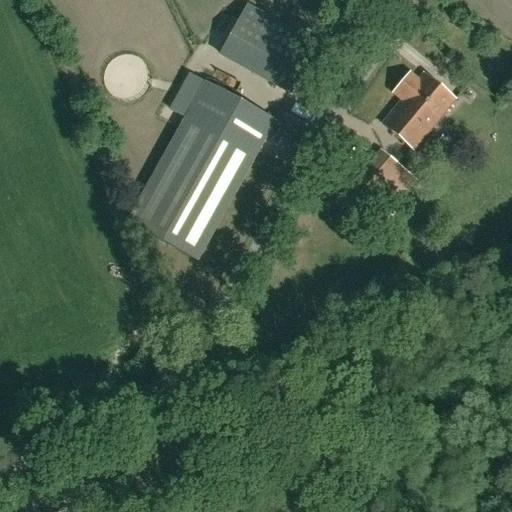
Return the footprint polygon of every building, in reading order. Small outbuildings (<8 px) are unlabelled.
[(220,55),(290,93),(317,44),(247,6),(220,55)] [(414,151),(455,100),(423,74),(415,83),(408,78),(397,91),(404,97),(382,124),(414,151)] [(198,262),(275,122),(205,83),(128,224),(198,262)] [(348,191),(383,221),(416,182),(382,152),(348,191)] [(200,399),(191,402),(195,412),(204,408),(200,399)]
